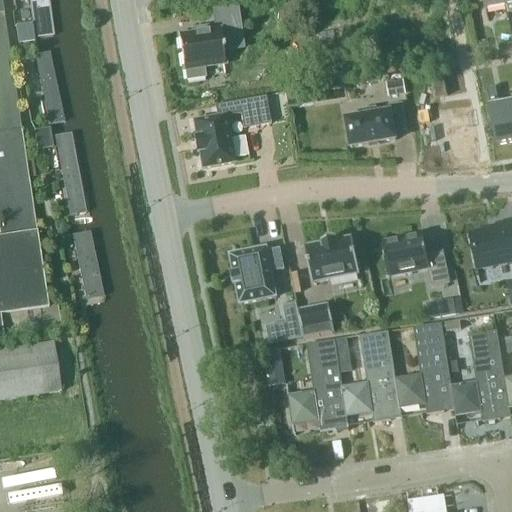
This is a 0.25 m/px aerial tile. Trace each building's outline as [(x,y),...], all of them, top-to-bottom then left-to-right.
[(0,0),(0,337),(50,330),(13,83),(10,84),(7,65),(11,64),(0,0)] [(49,0),(30,0),(35,39),(54,37),(49,0)] [(505,8),(503,0),(482,0),(485,11),(505,8)] [(511,0),(503,0),(505,8),(506,7),(507,15),(511,14),(511,0)] [(242,50),(236,8),(212,11),(214,32),(206,33),(206,29),(194,30),(194,35),(179,37),(184,81),(204,78),(202,68),(224,65),(222,52),(242,50)] [(18,45),(35,43),(32,24),(15,27),(18,45)] [(499,58),(511,55),(511,44),(511,43),(497,46),(499,58)] [(22,63),(32,61),(29,47),(20,48),(22,63)] [(55,51),(39,54),(53,125),(69,122),(55,51)] [(444,96),(440,76),(430,77),(434,98),(444,96)] [(389,98),(405,95),(403,81),(386,84),(389,98)] [(511,143),(511,101),(499,104),(498,103),(496,89),(487,90),(490,105),(490,106),(489,106),(497,147),(511,143)] [(214,107),(216,119),(193,123),(196,140),(193,140),(196,155),(198,154),(201,171),(234,165),(245,163),(241,139),(229,141),(227,130),(225,118),(228,118),(240,116),(241,121),(243,131),(270,126),(265,98),(214,107)] [(394,134),(407,132),(403,105),(388,107),(389,113),(376,116),(375,109),(359,112),(360,118),(345,121),(350,149),(396,141),(394,134)] [(38,151),(53,149),(50,129),(34,132),(38,151)] [(70,133),(53,136),(70,225),(87,222),(70,133)] [(477,270),(511,262),(511,223),(497,226),(498,231),(470,236),(477,270)] [(58,240),(69,237),(67,229),(56,231),(58,240)] [(92,231),(72,234),(85,302),(105,298),(92,231)] [(382,244),(389,278),(429,270),(432,288),(449,284),(443,253),(427,256),(423,236),(382,244)] [(323,245),(305,249),(312,284),(359,275),(352,239),(335,243),(334,241),(322,243),(323,245)] [(234,287),(236,287),(239,306),(276,299),(271,274),(284,271),(280,250),(267,252),(266,249),(230,256),(234,276),(232,276),(234,287)] [(431,323),(458,319),(455,303),(428,308),(431,323)] [(298,313),(304,340),(334,334),(329,307),(298,313)] [(473,329),(485,327),(484,319),(471,321),(473,329)] [(299,321),(266,328),(270,345),(302,338),(299,321)] [(460,321),(442,324),(442,325),(443,329),(447,328),(447,333),(462,331),(460,321)] [(452,387),(443,330),(443,329),(442,325),(442,324),(414,329),(422,376),(396,380),(395,380),(400,411),(426,406),(427,416),(454,412),(455,419),(456,418),(455,412),(456,412),(452,387)] [(477,383),(452,387),(456,412),(455,412),(456,418),(481,414),(483,423),(511,419),(509,410),(510,410),(504,378),(505,379),(497,332),(469,336),(477,383)] [(401,420),(400,411),(395,380),(396,380),(389,333),(360,338),(367,384),(343,388),(342,388),(347,419),(372,415),(373,424),(401,420)] [(346,419),(347,419),(342,388),(343,388),(335,341),(306,346),(314,392),(288,396),(293,428),(319,424),(320,433),(348,428),(346,419)] [(0,402),(59,393),(52,345),(0,352),(0,402)] [(276,351),(263,352),(263,353),(265,370),(278,368),(276,351)] [(446,511),(446,510),(443,494),(408,499),(410,511),(446,511)]
